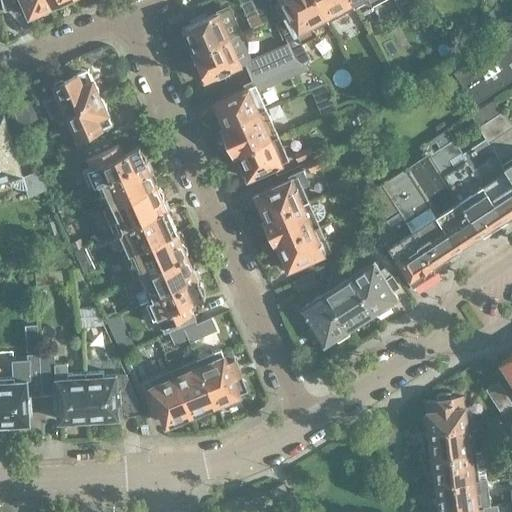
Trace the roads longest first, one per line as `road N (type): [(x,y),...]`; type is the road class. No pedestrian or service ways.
road 1 (residential): [(306,418),(124,12)]
road 2 (residential): [(0,482),(165,470)]
road 3 (residential): [(306,418),(441,335)]
road 4 (residential): [(165,470),(213,463),(306,418)]
road 5 (residential): [(0,62),(124,12)]
